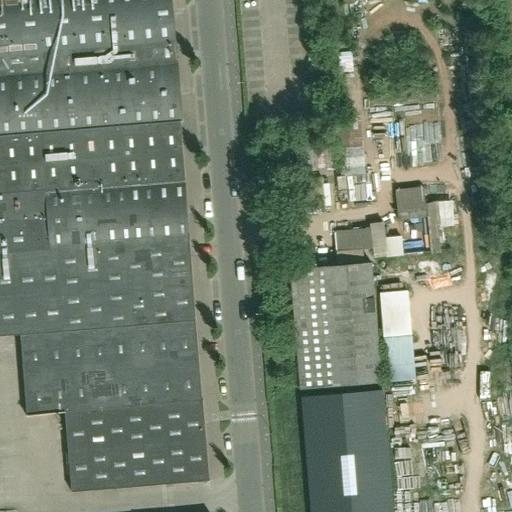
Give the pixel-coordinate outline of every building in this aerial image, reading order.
[(0,0),(0,336),(20,334),(27,415),(64,412),(71,492),(210,480),(205,423),(204,413),(200,354),(199,343),(192,257),(191,245),(189,218),(189,213),(181,123),(179,95),(179,90),(172,15),(172,11),(170,0),(0,0)] [(290,13),(257,14),(258,47),(291,45),(290,13)] [(346,168),(368,167),(362,74),(340,76),(346,168)] [(429,208),(428,190),(401,191),(402,209),(429,208)] [(399,252),(431,250),(429,218),(397,220),(399,252)] [(338,266),(364,263),(363,250),(337,252),(338,266)] [(301,389),(382,382),(371,263),(364,263),(338,266),(290,270),(301,389)] [(417,379),(412,290),(384,291),(388,381),(417,379)] [(505,296),(489,296),(490,321),(505,321),(505,296)] [(312,511),(392,511),(382,391),(302,398),(312,511)] [(441,406),(443,452),(470,451),(468,405),(441,406)] [(436,406),(403,408),(407,491),(441,490),(436,406)]
